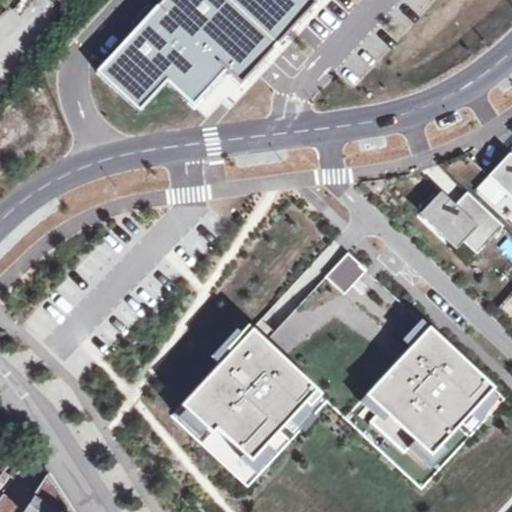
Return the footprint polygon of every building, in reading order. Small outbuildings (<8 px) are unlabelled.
[(511,156),(509,154),(488,177),(511,199),(511,156)] [(503,227),(467,193),(455,205),(440,192),(422,211),(433,222),(430,225),(456,249),(463,242),(476,255),(503,227)] [(345,252),(323,277),(342,294),(364,269),(345,252)] [(494,388),(429,328),(365,395),(381,410),(369,423),(403,454),(414,442),(430,457),(494,388)] [(31,329),(23,336),(39,358),(48,351),(31,329)] [(319,394),(250,329),(179,405),(210,434),(214,429),(249,461),(303,403),(307,406),(319,394)] [(69,511),(32,454),(0,499),(0,511),(69,511)]
